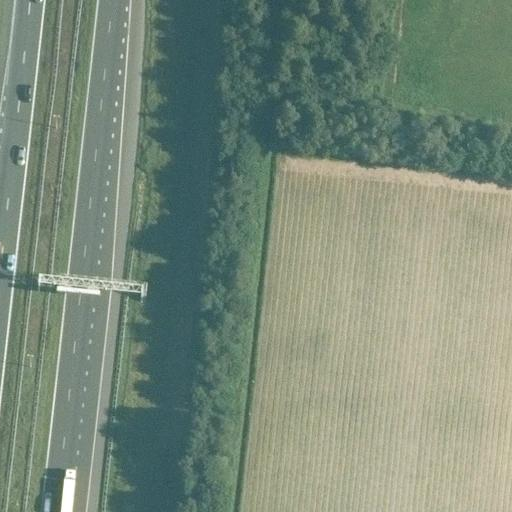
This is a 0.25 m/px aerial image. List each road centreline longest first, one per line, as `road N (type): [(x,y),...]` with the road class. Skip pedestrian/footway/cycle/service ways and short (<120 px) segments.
road 1 (motorway): [(54,511),(112,0)]
road 2 (motorway): [(29,0),(0,275)]
